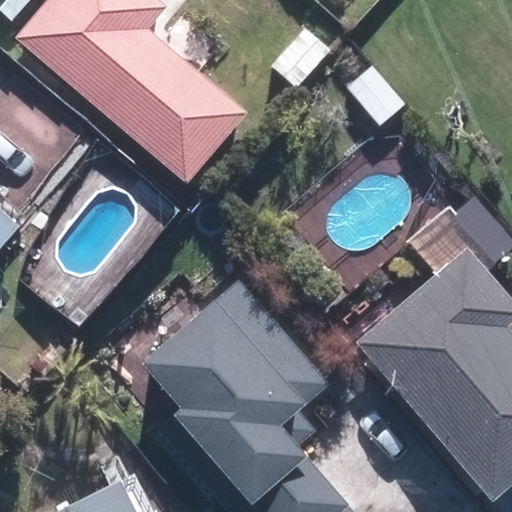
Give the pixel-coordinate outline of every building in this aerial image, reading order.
[(172,0),(51,0),(23,35),(197,175),(255,104),(154,24),(172,0)] [(328,53),(302,27),(261,70),(287,95),(328,53)] [(364,69),(335,93),(369,132),(397,108),(364,69)] [(0,248),(28,216),(0,192),(0,248)] [(511,276),(477,237),(368,334),(508,489),(511,485),(511,276)] [(367,511),(354,497),(366,487),(298,412),(337,376),(245,276),(160,353),(197,393),(162,425),(242,511),(367,511)] [(164,511),(142,469),(61,511),(164,511)]
